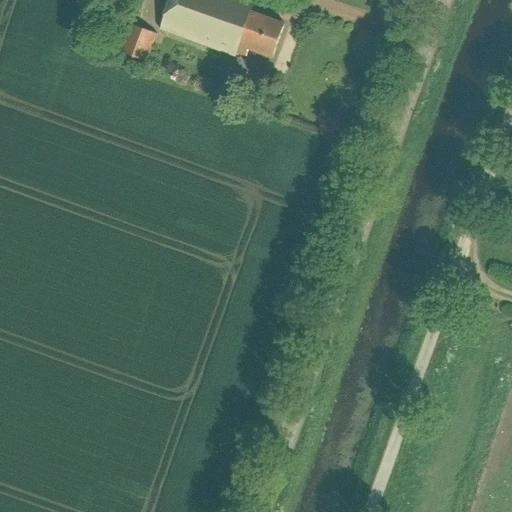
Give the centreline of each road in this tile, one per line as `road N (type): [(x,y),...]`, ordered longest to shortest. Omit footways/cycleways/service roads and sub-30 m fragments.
road 1 (tertiary): [(260,511),(444,0)]
road 2 (unclassified): [(369,511),(511,109)]
